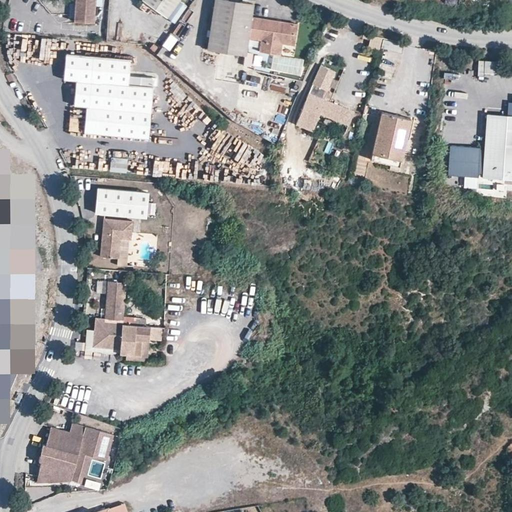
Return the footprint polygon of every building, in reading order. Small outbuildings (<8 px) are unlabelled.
[(75,0),(73,24),(93,26),(95,0),(75,0)] [(147,0),(166,15),(177,0),(147,0)] [(285,30),(292,31),(294,22),(279,19),(278,24),(264,22),(265,17),(249,14),(250,2),(238,0),(211,0),(204,48),(242,55),(244,36),(245,36),(255,37),(259,38),(260,38),(258,52),(272,54),(273,40),(279,41),(283,42),(285,30)] [(291,43),(292,31),(285,30),(283,42),(291,43)] [(161,49),(175,58),(184,44),(170,35),(161,49)] [(370,37),(369,49),(380,51),(382,38),(370,37)] [(382,48),(401,54),(403,46),(384,40),(382,48)] [(384,60),(395,63),(397,54),(386,51),(384,60)] [(129,57),(65,54),(64,80),(75,81),(74,107),(85,107),(84,134),(153,137),(155,87),(128,85),(129,57)] [(339,69),(325,62),(316,81),(330,88),(339,69)] [(478,62),(478,75),(497,75),(497,62),(478,62)] [(330,88),(316,81),(311,90),(326,96),(330,88)] [(298,121),(314,128),(322,110),(351,123),(356,109),(326,96),(311,90),(298,121)] [(400,164),(411,115),(382,108),(371,157),(400,164)] [(346,133),(351,123),(322,110),(314,128),(321,131),(325,123),(346,133)] [(511,117),(487,116),(483,180),(511,181),(511,117)] [(479,150),(451,149),(449,177),(478,179),(479,150)] [(127,174),(128,159),(110,158),(110,173),(127,174)] [(356,174),(366,175),(366,163),(357,163),(356,174)] [(97,176),(94,217),(145,221),(148,181),(97,176)] [(105,237),(102,238),(100,258),(117,260),(118,249),(113,249),(113,240),(119,241),(130,241),(132,225),(102,222),(102,230),(105,230),(106,230),(105,237)] [(96,316),(95,330),(103,330),(102,345),(115,346),(114,351),(120,352),(120,356),(148,358),(149,340),(150,328),(136,327),(136,322),(124,321),(126,281),(108,279),(105,317),(96,316)] [(162,328),(150,328),(149,340),(161,341),(162,328)] [(94,344),(102,345),(103,330),(95,330),(94,344)] [(84,355),(85,342),(77,341),(76,354),(84,355)] [(69,435),(50,431),(45,449),(43,448),(39,465),(41,466),(36,487),(71,484),(73,476),(84,478),(88,461),(91,459),(107,462),(113,436),(71,426),(69,435)] [(88,479),(86,486),(100,490),(102,483),(88,479)]
